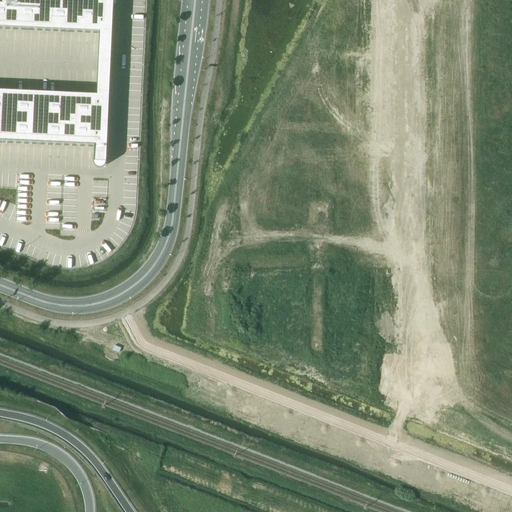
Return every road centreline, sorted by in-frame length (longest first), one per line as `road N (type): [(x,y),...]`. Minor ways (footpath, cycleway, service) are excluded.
road 1 (secondary): [(0,285),(80,306),(130,289),(149,271),(170,230),(194,0)]
road 2 (trunk): [(130,511),(72,439),(0,412)]
road 3 (trunk): [(0,440),(33,443),(68,461),(90,511)]
